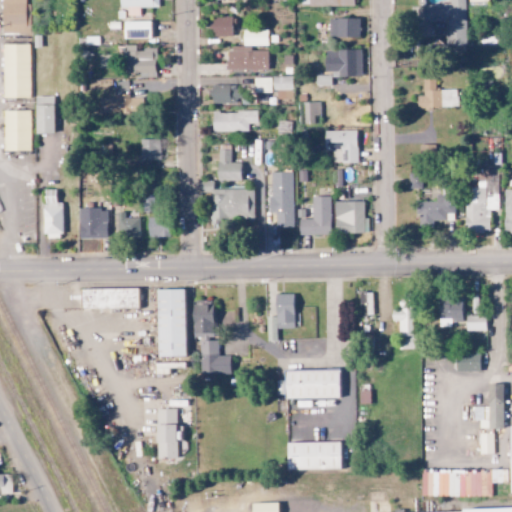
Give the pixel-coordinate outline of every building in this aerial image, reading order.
[(25,0),(1,0),(2,34),(30,33),(30,9),(26,9),(25,0)] [(119,0),(120,8),(127,8),(127,16),(139,16),(139,8),(158,8),(157,0),(119,0)] [(464,0),(449,0),(450,4),(423,5),(423,23),(446,22),(446,47),(453,47),(453,53),(466,53),(464,0)] [(232,36),(231,17),(210,18),(210,37),(232,36)] [(360,20),(329,19),(329,37),(360,38),(360,20)] [(124,22),(124,40),(151,39),(151,21),(124,22)] [(267,30),(243,30),(242,46),(267,46),(267,30)] [(30,98),(29,45),(2,45),(2,99),(30,98)] [(136,46),(125,46),(125,76),(156,76),(155,50),(136,50),(136,46)] [(267,51),(250,51),(250,47),(228,47),(228,69),(267,70),(267,51)] [(325,76),(361,76),(361,50),(324,51),(325,76)] [(292,76),(272,77),(272,91),(277,91),(277,100),(292,99),(292,76)] [(331,86),(331,76),(316,76),(316,85),(331,86)] [(254,93),(271,93),(271,78),(254,78),(254,93)] [(457,90),(435,90),(435,80),(423,80),(423,96),(417,96),(417,108),(457,107),(457,90)] [(212,86),(212,102),(239,103),(240,86),(212,86)] [(142,96),(112,97),(112,101),(99,101),(100,114),(143,113),(142,96)] [(53,97),(35,97),(36,134),(54,134),(53,97)] [(319,102),(303,103),(304,125),(320,124),(319,102)] [(3,152),(30,151),(30,111),(3,111),(3,152)] [(213,132),(248,131),(247,124),(257,124),(257,112),(212,112),(213,132)] [(335,161),(357,162),(357,131),(325,131),(325,151),(335,151),(335,161)] [(159,139),(139,140),(140,162),(160,161),(159,139)] [(420,160),(435,159),(435,145),(419,145),(420,160)] [(240,181),(241,163),(230,163),(230,151),(218,151),(217,181),(240,181)] [(270,214),(275,214),(275,228),(293,227),(292,172),(269,173),(270,214)] [(408,189),(421,189),(422,174),(408,174),(408,189)] [(490,233),(489,211),(498,210),(497,187),(465,187),(465,233),(490,233)] [(43,238),(62,237),(62,203),(56,203),(55,190),(43,190),(43,238)] [(254,220),(254,190),(210,190),(209,227),(224,227),(224,219),(254,220)] [(511,190),(504,190),(503,232),(511,231),(511,190)] [(417,202),(418,223),(455,222),(454,195),(435,196),(436,201),(417,202)] [(330,197),(311,197),(312,220),(298,220),(299,235),(330,235),(330,197)] [(154,212),(154,198),(142,198),(143,212),(154,212)] [(334,202),(335,234),(368,233),(367,218),(364,218),(363,202),(334,202)] [(107,210),(78,209),(77,239),(106,239),(107,210)] [(139,218),(124,218),(124,213),(117,213),(117,238),(139,237),(139,218)] [(146,237),(169,238),(169,219),(147,218),(146,237)] [(138,309),(138,288),(80,288),(81,310),(138,309)] [(185,356),(184,288),(156,289),(158,356),(185,356)] [(372,316),(372,291),(359,291),(359,316),(372,316)] [(294,294),(276,294),(276,317),(267,317),(266,325),(270,325),(270,333),(267,333),(267,339),(276,339),(276,328),(293,328),(294,294)] [(462,322),(461,298),(438,299),(438,327),(451,326),(451,322),(462,322)] [(200,375),(230,375),(230,355),(218,355),(218,339),(213,339),(213,301),(193,301),(193,337),(200,337),(200,375)] [(392,320),(399,320),(399,335),(415,335),(414,302),(398,302),(399,310),(391,311),(392,320)] [(485,315),(465,316),(466,331),(485,330),(485,315)] [(456,371),(480,371),(480,352),(456,353),(456,371)] [(286,398),(339,398),(339,369),(285,369),(286,398)] [(176,426),(176,409),(156,409),(157,458),(177,458),(176,441),(182,441),(182,426),(176,426)] [(340,469),(340,441),(287,442),(287,469),(340,469)] [(490,483),(506,483),(506,471),(421,471),(421,497),(491,496),(490,483)] [(0,494),(11,494),(11,474),(0,474),(0,494)] [(278,511),(278,502),(252,503),(251,511),(278,511)]
